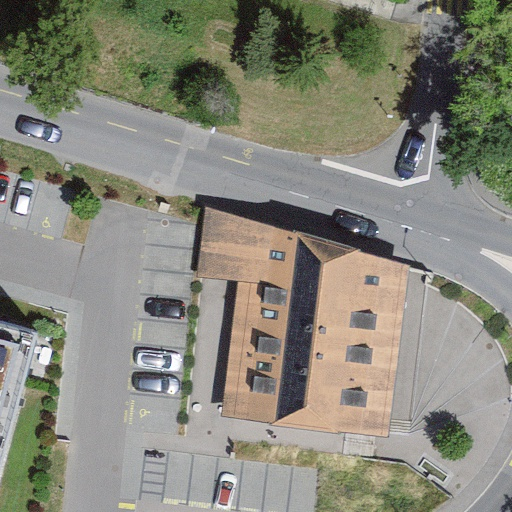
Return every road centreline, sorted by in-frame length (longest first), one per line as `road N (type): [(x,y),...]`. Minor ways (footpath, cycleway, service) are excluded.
road 1 (secondary): [(0,103),(405,223)]
road 2 (residential): [(441,0),(405,223)]
road 3 (unknown): [(111,284),(113,137)]
